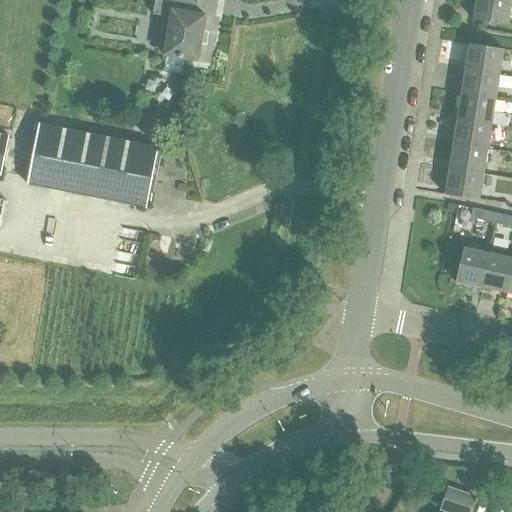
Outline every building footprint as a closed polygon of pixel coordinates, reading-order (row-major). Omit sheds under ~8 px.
[(156,0),(154,15),(166,17),(161,44),(167,45),(165,55),(199,61),(206,16),(197,14),(199,0),(156,0)] [(476,0),(475,11),(473,21),(509,27),(511,13),(511,6),(511,0),(476,0)] [(469,45),(465,71),(500,76),(504,51),(469,45)] [(465,71),(461,95),(496,101),(500,76),(465,71)] [(461,95),(457,120),(493,125),(509,128),(511,115),(494,113),(496,101),(461,95)] [(457,120),(453,144),(489,150),(493,125),(457,120)] [(148,208),(160,147),(40,124),(28,185),(148,208)] [(453,144),(449,169),(485,175),(489,150),(453,144)] [(485,175),(449,169),(446,194),(481,200),(485,175)] [(472,218),(496,223),(498,214),(474,209),(472,218)] [(496,223),(511,226),(511,216),(498,214),(496,223)] [(456,282),(481,288),(489,253),(464,248),(456,282)] [(481,288),(505,294),(511,264),(511,258),(489,253),(481,288)] [(470,511),(474,499),(448,490),(441,511),(443,511),(470,511)]
